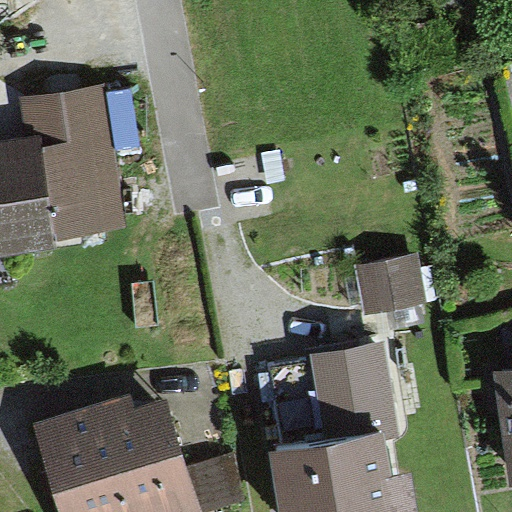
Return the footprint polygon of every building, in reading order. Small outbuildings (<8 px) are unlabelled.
[(0,252),(55,245),(53,236),(121,226),(102,87),(12,100),(16,134),(0,135),(0,252)] [(420,245),(356,256),(366,306),(429,295),(420,245)] [(277,427),(269,428),(281,511),(354,511),(421,502),(415,456),(392,459),(387,427),(399,425),(385,329),(307,341),(308,351),(267,357),(277,427)] [(511,350),(492,353),(509,474),(511,473),(511,350)] [(130,381),(34,410),(64,511),(206,511),(205,507),(247,494),(233,448),(189,461),(166,386),(135,395),(130,381)]
